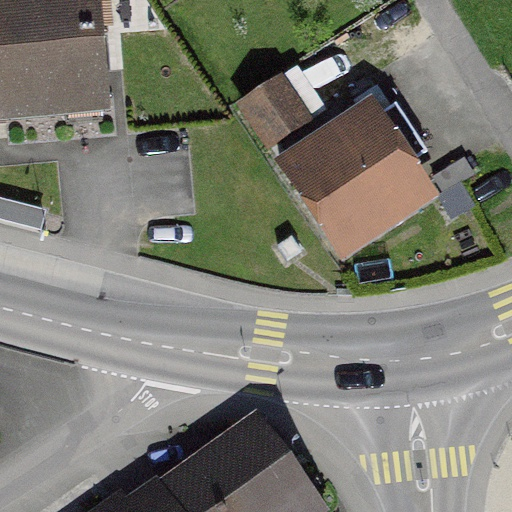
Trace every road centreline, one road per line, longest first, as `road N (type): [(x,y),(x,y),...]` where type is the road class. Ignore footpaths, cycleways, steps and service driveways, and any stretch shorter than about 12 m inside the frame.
road 1 (tertiary): [(161,343),(266,356),(407,358)]
road 2 (residential): [(0,496),(125,415),(161,343)]
road 3 (tertiary): [(0,304),(161,343)]
road 4 (tertiary): [(407,358),(423,511)]
